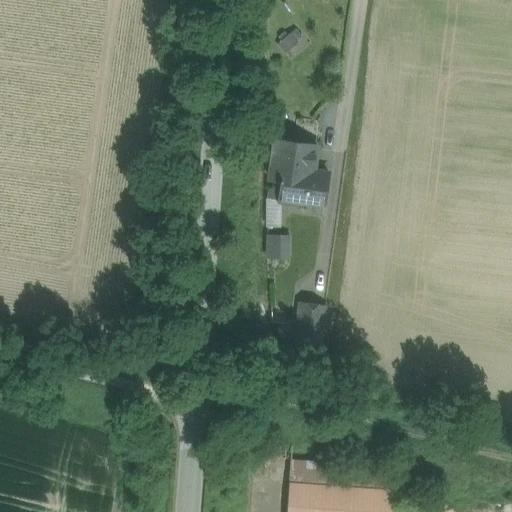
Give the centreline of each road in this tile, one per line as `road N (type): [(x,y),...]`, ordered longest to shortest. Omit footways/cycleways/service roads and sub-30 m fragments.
road 1 (residential): [(222,0),(186,511)]
road 2 (track): [(196,393),(511,455)]
road 3 (track): [(196,393),(0,354)]
